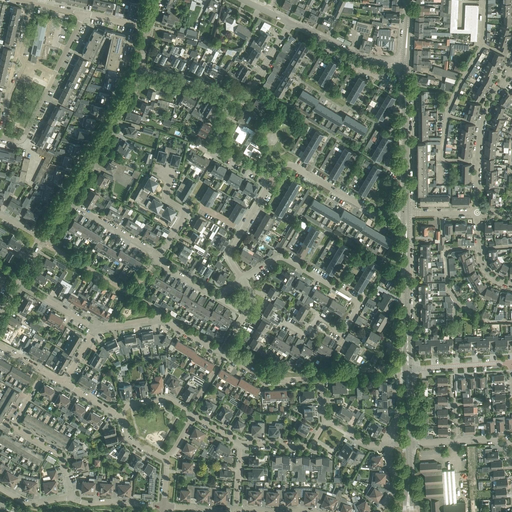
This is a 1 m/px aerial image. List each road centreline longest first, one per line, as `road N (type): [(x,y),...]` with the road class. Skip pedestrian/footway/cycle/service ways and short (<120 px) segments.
road 1 (residential): [(283,321),(305,333),(320,318),(343,331),(357,303),(281,258),(242,279)]
road 2 (residential): [(324,421),(318,378),(269,381),(155,318)]
road 3 (residential): [(71,498),(60,455),(14,423),(44,371)]
road 4 (residential): [(406,213),(371,212),(289,164),(271,180)]
road 5 (residential): [(67,200),(139,69)]
road 6 (tertiary): [(406,213),(405,64)]
road 7 (residential): [(477,212),(481,124),(506,72)]
road 8 (residential): [(31,2),(23,67),(0,137)]
road 9 (residential): [(24,134),(84,14)]
